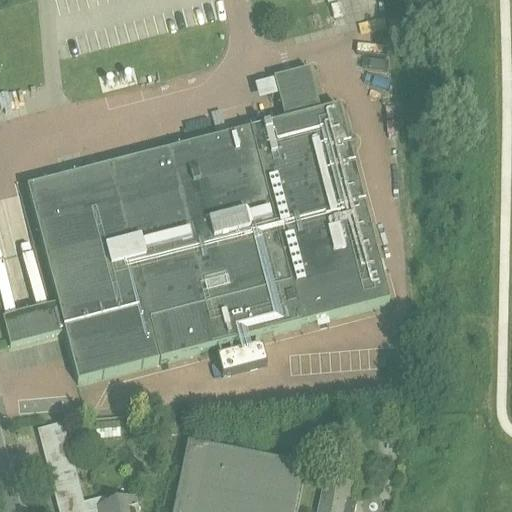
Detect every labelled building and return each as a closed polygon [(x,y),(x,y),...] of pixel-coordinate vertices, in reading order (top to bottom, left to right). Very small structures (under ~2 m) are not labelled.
[(56,307),(3,321),(24,400),(407,300),(406,269),(391,212),(408,208),(399,176),(359,187),(339,109),(320,114),(309,72),(216,96),(227,138),(27,191),(57,306),(56,306),(56,307)] [(261,349),(216,361),(221,380),(266,369),(261,349)] [(73,462),(64,426),(38,432),(58,511),(136,511),(134,498),(106,505),(105,500),(84,505),(73,462)] [(189,444),(174,511),(297,511),(307,468),(189,444)] [(354,511),(355,507),(344,504),(347,486),(326,482),(319,511),(354,511)]
